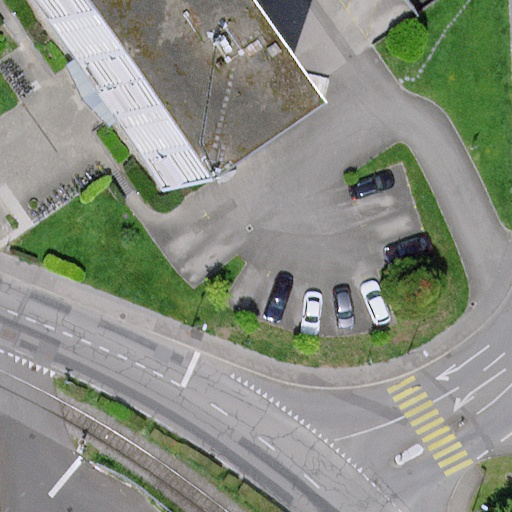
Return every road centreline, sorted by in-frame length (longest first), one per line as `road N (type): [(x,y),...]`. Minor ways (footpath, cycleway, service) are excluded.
road 1 (tertiary): [(0,305),(192,391),(321,486)]
road 2 (residential): [(321,486),(433,433),(511,376)]
